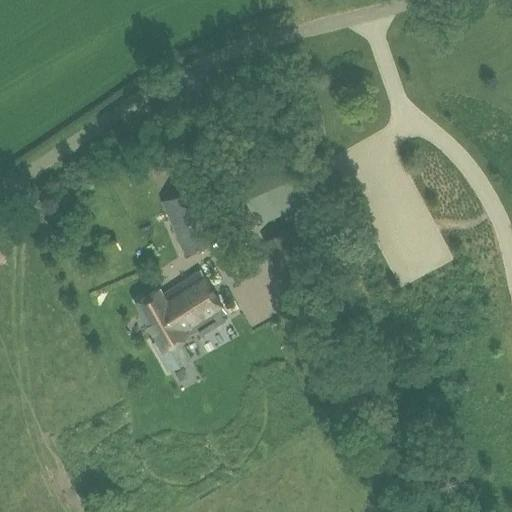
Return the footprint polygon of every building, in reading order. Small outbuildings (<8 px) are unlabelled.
[(275,89),(281,87),(279,77),(273,79),(275,89)] [(454,151),(474,142),(469,129),(449,138),(454,151)] [(291,143),(234,169),(258,221),(298,203),(311,197),(315,195),(291,143)] [(417,189),(430,178),(422,168),(409,179),(417,189)] [(186,253),(217,239),(194,185),(163,199),(186,253)] [(292,299),(320,288),(302,249),(307,248),(299,229),(293,231),(291,226),(264,237),(292,299)] [(187,349),(182,339),(227,313),(203,271),(165,293),(161,286),(133,302),(154,340),(151,342),(164,363),(187,349)] [(205,368),(253,341),(245,327),(197,354),(205,368)] [(285,327),(268,335),(300,398),(317,389),(285,327)] [(199,399),(265,369),(255,347),(189,377),(199,399)] [(267,365),(201,404),(218,433),(284,394),(267,365)] [(121,484),(202,445),(190,421),(110,460),(121,484)]
